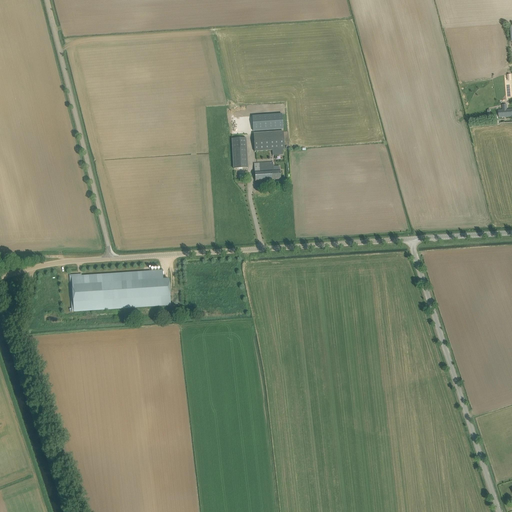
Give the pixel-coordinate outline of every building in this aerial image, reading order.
[(511,109),(499,110),(499,117),(511,117),(511,109)] [(282,114),(252,116),(253,131),(283,129),(282,114)] [(273,156),(283,156),(283,151),(285,151),(284,133),(254,134),(255,153),(273,152),(273,156)] [(248,168),(246,148),(232,149),(234,169),(248,168)] [(254,163),(255,176),(255,181),(281,179),(280,170),(274,171),(273,162),(268,163),(268,161),(264,161),(264,163),(254,163)] [(82,274),(69,275),(72,311),(74,311),(74,312),(171,306),(169,279),(163,279),(163,270),(82,275),(82,274)]
